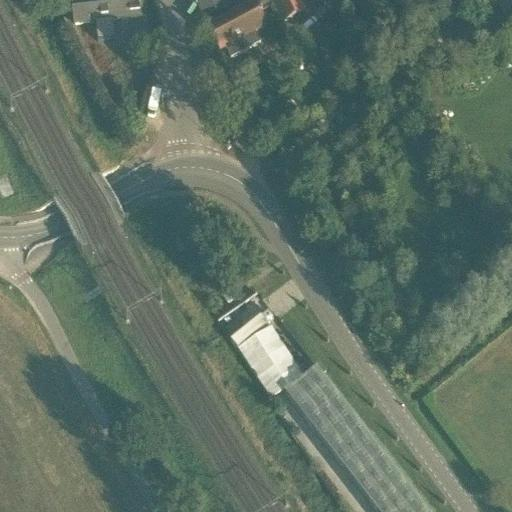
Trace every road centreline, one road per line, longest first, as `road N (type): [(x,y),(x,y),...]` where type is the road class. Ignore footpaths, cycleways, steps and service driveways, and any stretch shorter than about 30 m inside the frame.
road 1 (secondary): [(463,511),(245,193),(215,176),(187,173)]
road 2 (unclassified): [(156,511),(23,286),(5,240)]
road 3 (secondary): [(5,240),(37,237),(141,182),(187,173)]
road 4 (unclassified): [(187,173),(180,69),(163,0)]
